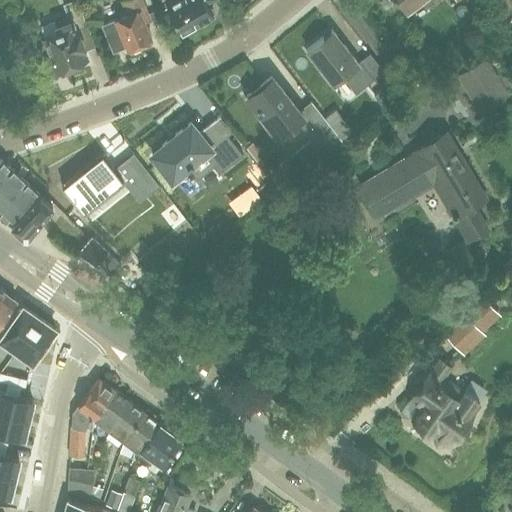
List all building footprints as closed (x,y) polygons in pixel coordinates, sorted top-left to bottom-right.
[(44,38),(45,42),(44,43),(43,44),(42,45),(41,46),(41,47),(40,49),(41,50),(41,51),(42,53),(43,54),(44,55),(45,55),(46,56),(48,56),(49,56),(51,55),(53,63),(51,64),(55,76),(71,70),(70,67),(81,63),(78,55),(84,53),(75,30),(86,26),(76,0),(64,5),(70,22),(58,27),(60,31),(44,38)] [(128,50),(152,40),(145,22),(150,20),(142,0),(123,0),(122,0),(128,14),(115,20),(116,21),(103,26),(113,52),(126,47),(128,50)] [(211,0),(172,0),(169,2),(168,5),(166,6),(181,33),(212,14),(206,3),(211,0)] [(393,0),(395,3),(397,1),(406,13),(423,0),(393,0)] [(511,8),(511,0),(492,0),(499,17),(511,8)] [(402,95),(370,53),(357,63),(332,31),(308,50),(334,83),(352,69),(384,108),(402,95)] [(479,114),(497,104),(509,97),(486,58),(456,76),(479,114)] [(342,141),(311,101),(298,111),(272,76),(247,96),(278,136),(296,122),(322,157),(342,141)] [(172,179),(206,152),(221,172),(243,155),(227,135),(211,148),(191,122),(152,153),(172,179)] [(486,198),(447,132),(447,131),(415,150),(417,152),(361,186),(378,215),(432,183),(454,218),(464,237),(450,248),(452,250),(473,238),(489,228),(476,205),(486,198)] [(87,219),(89,218),(86,214),(125,184),(128,187),(143,175),(142,175),(140,176),(135,170),(137,168),(128,157),(114,168),(105,155),(106,154),(105,153),(70,180),(71,182),(72,181),(78,189),(71,195),(70,194),(69,195),(87,219)] [(0,179),(10,168),(1,160),(0,160),(0,179)] [(0,179),(0,207),(24,181),(10,168),(0,179)] [(0,207),(0,216),(10,226),(39,195),(24,181),(0,207)] [(39,195),(10,226),(21,236),(27,236),(53,207),(39,195)] [(77,254),(110,276),(121,264),(92,236),(77,254)] [(0,321),(15,300),(0,289),(0,321)] [(484,298),(477,304),(465,315),(445,333),(460,351),(482,332),(479,329),(496,313),(484,298)] [(23,305),(0,337),(0,343),(14,353),(39,317),(23,305)] [(56,328),(39,317),(14,353),(30,365),(50,337),(56,328)] [(462,389),(454,397),(440,387),(441,384),(439,383),(451,367),(440,359),(411,399),(422,407),(414,419),(416,420),(415,421),(418,423),(419,422),(428,429),(427,430),(432,433),(433,432),(434,433),(438,443),(449,444),(450,444),(456,435),(458,436),(460,433),(468,432),(467,424),(469,420),(468,420),(480,403),(478,400),(486,390),(471,380),(464,389),(462,389)] [(0,372),(0,380),(8,382),(10,382),(12,375),(0,372)] [(93,417),(114,389),(98,377),(72,412),(69,453),(84,454),(85,427),(93,417)] [(33,399),(19,396),(5,392),(8,382),(0,380),(0,410),(28,418),(33,399)] [(93,417),(107,428),(129,399),(114,389),(93,417)] [(109,428),(123,439),(144,411),(129,399),(107,428),(109,428)] [(28,418),(0,410),(0,430),(10,433),(24,436),(28,418)] [(135,458),(137,453),(159,422),(144,411),(123,439),(124,440),(120,452),(135,458)] [(137,453),(149,462),(152,458),(161,464),(181,438),(159,422),(137,453)] [(0,472),(14,476),(19,457),(5,454),(0,452),(0,472)] [(97,469),(69,469),(69,480),(92,487),(92,485),(97,469)] [(0,492),(10,495),(14,476),(0,472),(0,492)] [(139,480),(128,476),(123,492),(134,495),(139,480)] [(89,497),(92,487),(69,480),(68,491),(89,497)] [(103,488),(92,485),(92,487),(89,497),(100,500),(103,488)] [(193,511),(194,511),(183,507),(189,494),(169,485),(157,511),(193,511)] [(107,506),(116,509),(120,500),(123,492),(113,488),(107,506)] [(114,511),(104,508),(101,507),(68,498),(64,511),(114,511)] [(120,500),(116,509),(125,511),(129,511),(132,505),(120,500)]
